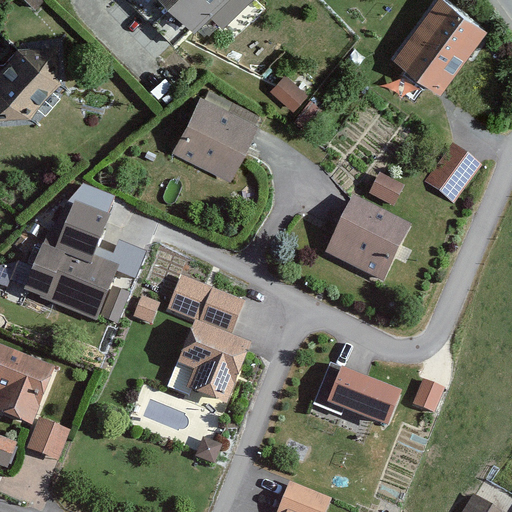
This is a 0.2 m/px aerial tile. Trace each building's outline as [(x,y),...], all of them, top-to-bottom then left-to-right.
[(51,4),(47,0),(29,0),(42,13),(51,4)] [(224,0),(136,0),(181,44),(224,0)] [(456,0),(446,0),(402,59),(445,91),(493,28),(456,0)] [(61,45),(25,50),(0,75),(0,121),(31,121),(64,88),(61,45)] [(314,93),(293,75),(279,91),(300,109),(314,93)] [(237,182),(268,116),(241,103),(237,112),(206,98),(179,156),(237,182)] [(330,111),(320,102),(301,123),(312,132),(330,111)] [(486,166),(460,146),(432,183),(458,203),(486,166)] [(412,189),(387,175),(377,195),(402,209),(412,189)] [(95,259),(115,203),(82,191),(74,212),(52,245),(46,243),(39,264),(34,262),(30,271),(37,273),(27,299),(102,327),(123,269),(95,259)] [(417,227),(359,198),(331,256),(389,285),(417,227)] [(216,293),(204,324),(236,337),(248,306),(216,293)] [(142,295),(136,312),(152,318),(158,300),(142,295)] [(256,351),(199,328),(183,370),(198,376),(191,393),(232,410),(256,351)] [(58,373),(0,352),(0,398),(4,400),(0,411),(0,420),(36,434),(58,373)] [(395,431),(408,397),(358,378),(360,374),(336,365),(318,411),(345,421),(348,414),(395,431)] [(450,389),(428,382),(419,408),(441,416),(450,389)] [(69,436),(43,427),(33,457),(59,466),(69,436)] [(333,511),(337,503),(295,487),(285,511),(333,511)] [(501,511),(479,500),(471,511),(501,511)]
